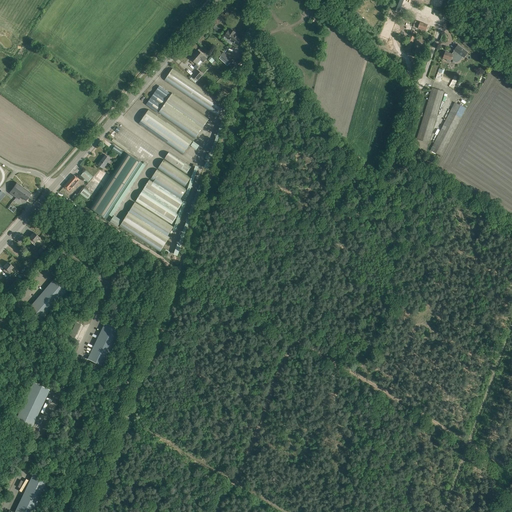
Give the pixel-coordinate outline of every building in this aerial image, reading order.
[(399,12),(403,0),(395,0),(392,10),(399,12)] [(428,25),(420,22),(420,23),(415,21),(414,23),(414,25),(418,26),(418,28),(426,31),(428,25)] [(414,23),(411,22),(410,25),(407,23),(405,28),(408,29),(405,37),(409,39),(411,31),(414,25),(414,23)] [(228,31),(224,36),(236,44),(240,39),(233,35),(236,32),(230,28),(228,31)] [(409,39),(405,49),(409,51),(416,33),(411,31),(409,39)] [(470,49),(472,46),(464,40),(462,43),(470,49)] [(453,50),(454,51),(452,54),(445,51),(443,58),(451,60),(450,61),(452,62),(455,63),(456,62),(457,62),(458,62),(460,61),(462,57),(464,58),(468,52),(458,44),(453,50)] [(204,56),(201,53),(198,50),(195,53),(196,54),(192,58),(191,58),(197,64),(200,60),(203,62),(206,58),(204,56)] [(228,67),(233,61),(223,52),(218,58),(228,67)] [(228,70),(235,76),(238,72),(231,67),(228,70)] [(226,104),(173,68),(164,80),(217,116),(226,104)] [(444,70),(439,68),(435,80),(440,82),(444,70)] [(197,81),(203,75),(198,71),(192,77),(197,81)] [(459,79),(454,76),(449,86),(454,89),(459,79)] [(159,113),(194,138),(208,119),(172,93),(171,94),(159,86),(146,104),(158,113),(159,113)] [(444,91),(432,88),(417,139),(429,143),(444,91)] [(460,103),(459,104),(455,102),(431,150),(442,156),(466,108),(463,106),(464,105),(460,103)] [(193,141),(149,109),(139,123),(183,155),(193,141)] [(112,149),(120,155),(123,151),(114,146),(112,149)] [(126,152),(90,208),(106,219),(143,163),(126,152)] [(190,167),(169,153),(165,158),(186,173),(190,167)] [(110,158),(109,157),(105,154),(98,164),(103,168),(110,158)] [(191,178),(164,160),(158,168),(185,186),(186,185),(188,186),(191,182),(189,180),(191,178)] [(85,170),(80,176),(87,183),(93,177),(85,170)] [(186,190),(157,170),(143,190),(177,212),(184,202),(181,200),(181,199),(180,198),(186,190)] [(69,191),(79,179),(74,175),(64,186),(69,191)] [(24,188),(16,183),(10,192),(16,197),(18,194),(19,195),(24,188)] [(18,194),(16,197),(19,199),(21,197),(26,201),(31,193),(24,188),(19,195),(18,194)] [(91,193),(88,191),(84,188),(80,194),(88,199),(91,194),(91,193)] [(176,213),(142,190),(120,225),(162,250),(170,237),(168,235),(174,226),(172,225),(179,215),(176,213)] [(110,221),(118,226),(122,220),(114,215),(110,221)] [(39,237),(37,235),(34,232),(29,237),(31,239),(29,241),(35,246),(38,242),(36,241),(39,237)] [(172,254),(177,256),(181,243),(176,242),(172,254)] [(13,267),(11,265),(8,262),(3,267),(5,268),(3,270),(8,275),(12,272),(10,270),(13,267)] [(9,288),(12,291),(21,281),(19,280),(21,278),(18,276),(15,280),(16,280),(11,285),(7,282),(5,285),(8,288),(9,288)] [(68,289),(54,278),(28,309),(41,320),(68,289)] [(75,338),(81,325),(81,324),(76,322),(69,336),(75,338)] [(104,366),(121,330),(105,322),(88,359),(104,366)] [(32,427),(50,390),(34,382),(16,419),(32,427)] [(27,474),(21,486),(24,488),(30,475),(27,474)] [(34,511),(48,483),(32,475),(14,511),(34,511)]
